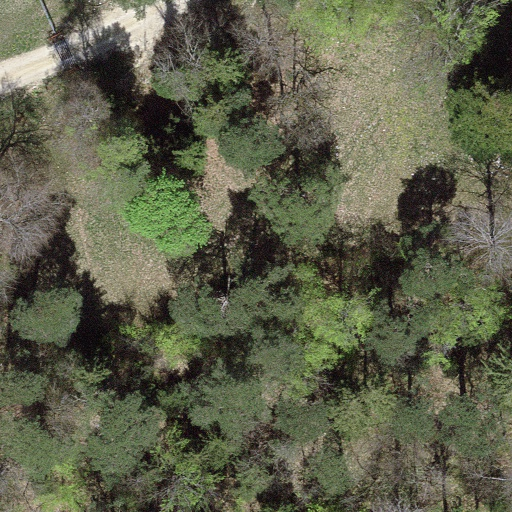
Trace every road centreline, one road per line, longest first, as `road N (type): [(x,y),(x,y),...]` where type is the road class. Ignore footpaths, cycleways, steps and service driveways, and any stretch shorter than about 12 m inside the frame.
road 1 (trunk): [(49,511),(47,0)]
road 2 (track): [(0,60),(171,0)]
